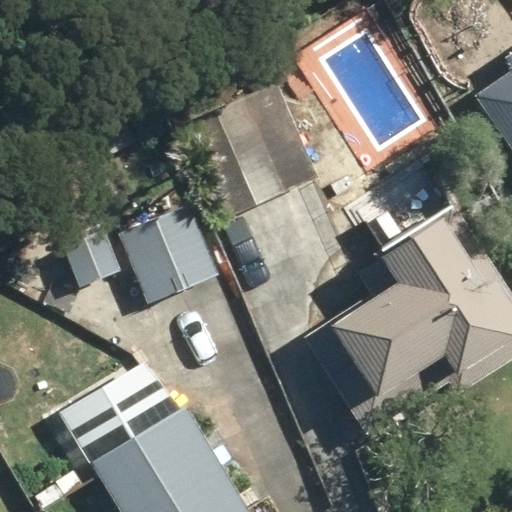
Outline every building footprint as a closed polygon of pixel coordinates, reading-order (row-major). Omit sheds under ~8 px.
[(511,75),(486,93),(511,131),(511,75)] [(216,153),(240,218),(299,196),(296,190),(330,179),(308,120),(216,153)] [(131,233),(159,303),(230,275),(202,205),(131,233)] [(511,279),(459,207),(388,253),(393,260),(372,273),(385,293),(314,334),(381,436),(466,381),(473,392),(511,367),(511,279)] [(71,244),(89,287),(133,270),(115,226),(71,244)] [(58,511),(61,511),(80,500),(113,479),(134,511),(266,511),(199,406),(195,409),(163,360),(20,452),(57,509),(58,511)] [(87,511),(80,500),(61,511),(58,511),(57,509),(52,511),(87,511)]
